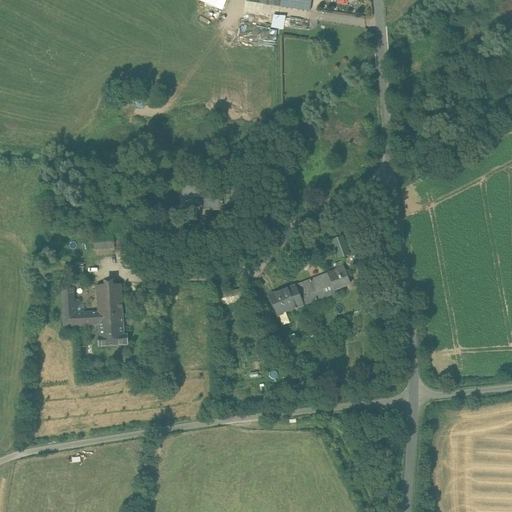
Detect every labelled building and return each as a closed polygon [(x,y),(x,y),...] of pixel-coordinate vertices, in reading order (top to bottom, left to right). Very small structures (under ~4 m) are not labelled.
[(311,0),(281,0),(280,5),(310,10),(311,0)] [(261,184),(252,189),(255,194),(264,188),(261,184)] [(238,186),(233,187),(235,202),(242,201),(240,186),(238,186)] [(221,193),(205,193),(205,187),(191,187),(191,202),(204,203),(204,208),(221,208),(221,193)] [(257,198),(244,198),(243,215),(256,215),(257,198)] [(113,234),(93,236),(94,250),(115,248),(113,234)] [(328,274),(295,286),(299,297),(300,297),(332,285),(334,289),(350,284),(343,266),(336,269),(337,271),(329,274),(328,274)] [(121,285),(96,286),(98,312),(75,314),(73,287),(62,288),(64,327),(99,325),(99,328),(123,326),(121,285)] [(295,287),(270,296),(277,313),(301,304),(298,297),(299,297),(295,287)] [(123,326),(99,328),(99,337),(98,337),(98,347),(128,344),(128,334),(124,335),(123,326)]
